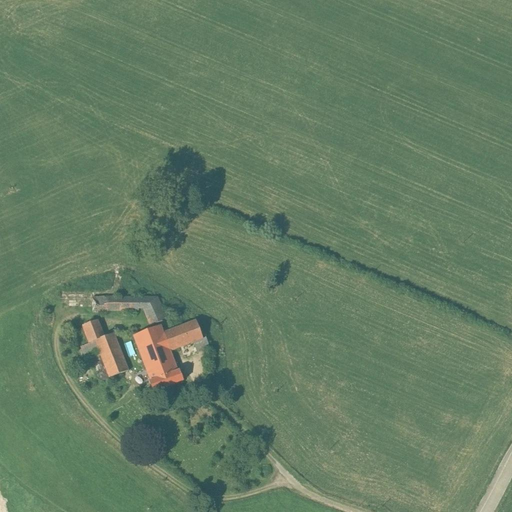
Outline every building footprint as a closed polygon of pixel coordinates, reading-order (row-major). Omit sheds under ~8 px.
[(157,298),(92,299),(92,312),(138,312),(138,309),(143,309),(150,327),(162,322),(162,321),(167,318),(157,298)] [(160,327),(133,337),(151,382),(178,372),(170,352),(193,343),(203,340),(203,339),(196,321),(163,334),(160,327)] [(97,322),(82,328),(89,345),(95,343),(100,356),(109,379),(128,372),(114,334),(104,338),(98,322),(97,322)] [(203,339),(203,340),(193,343),(197,354),(206,350),(210,349),(205,338),(203,339)] [(81,348),(87,362),(100,356),(95,343),(89,345),(81,348)] [(100,383),(109,379),(100,356),(87,362),(87,363),(91,361),(100,383)] [(178,372),(151,382),(149,383),(152,391),(153,393),(183,382),(179,371),(178,372)]
